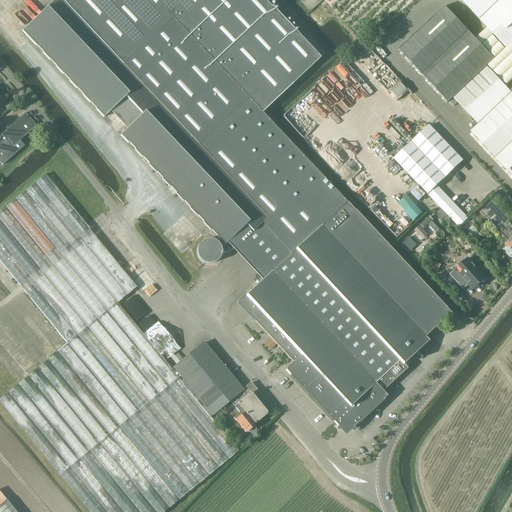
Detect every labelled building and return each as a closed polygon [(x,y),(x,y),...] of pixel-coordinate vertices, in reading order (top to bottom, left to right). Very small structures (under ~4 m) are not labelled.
[(54,0),(22,31),(104,117),(125,96),(142,115),(121,135),(128,143),(129,142),(224,245),(235,235),(271,273),(238,303),(294,363),(285,370),(338,427),(340,426),(352,426),(353,427),(387,396),(383,392),(408,369),(402,364),(428,341),(425,337),(450,313),(347,203),(346,203),(262,113),(320,58),(272,6),(271,7),(264,0),(54,0)] [(511,0),(460,0),(506,48),(511,42),(511,0)] [(448,102),(449,101),(450,101),(448,103),(452,107),(457,102),(478,125),(471,131),(511,175),(511,92),(511,93),(487,66),(494,59),(440,1),(429,9),(435,16),(399,49),(448,102)] [(6,140),(0,144),(0,151),(7,160),(2,164),(2,165),(24,146),(20,141),(36,126),(25,113),(1,135),(1,136),(2,135),(6,140)] [(394,159),(428,193),(463,160),(429,125),(394,159)] [(0,169),(0,176),(1,179),(14,168),(9,162),(0,169)] [(45,175),(0,211),(0,261),(67,343),(0,399),(0,403),(89,511),(163,511),(239,451),(210,416),(220,408),(242,390),(204,343),(171,370),(164,361),(180,348),(158,322),(143,335),(117,303),(136,287),(45,175)] [(431,197),(459,226),(468,218),(440,189),(431,197)] [(508,241),(503,246),(503,250),(509,257),(511,257),(511,223),(490,199),(478,210),(508,241)] [(154,282),(139,264),(107,225),(95,235),(126,274),(142,292),(154,282)] [(437,226),(427,235),(431,239),(440,230),(437,226)] [(410,251),(417,245),(409,237),(402,243),(410,251)] [(486,279),(472,263),(467,258),(450,274),(463,289),(469,284),(474,289),(486,279)] [(460,323),(452,314),(448,318),(456,327),(460,323)] [(242,390),(220,408),(225,414),(234,407),(239,413),(233,417),(235,419),(234,420),(245,433),(246,432),(249,432),(251,430),(252,427),(255,425),(254,424),(272,409),(250,383),(242,390)] [(16,511),(0,492),(0,511),(16,511)]
